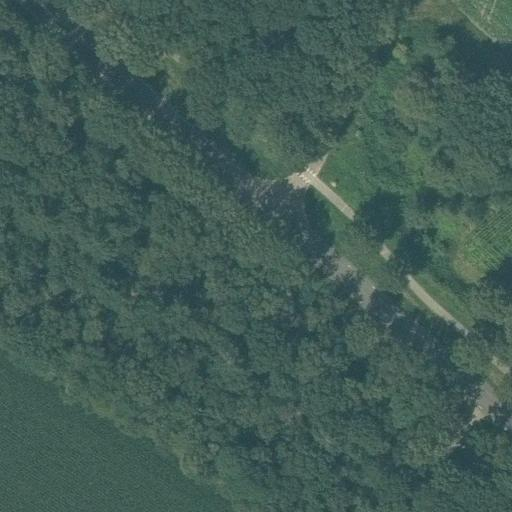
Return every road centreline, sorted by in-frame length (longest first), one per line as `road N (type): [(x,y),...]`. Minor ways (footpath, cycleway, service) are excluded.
road 1 (tertiary): [(284,220),(36,0)]
road 2 (tertiary): [(511,422),(284,220)]
road 3 (unclassified): [(284,220),(384,0)]
